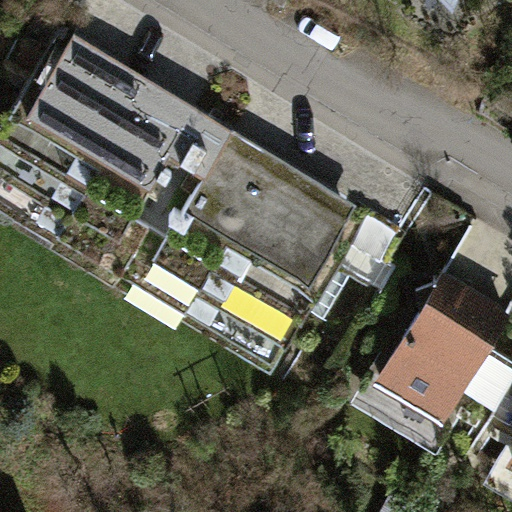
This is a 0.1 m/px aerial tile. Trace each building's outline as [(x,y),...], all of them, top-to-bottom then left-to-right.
[(417,0),(449,41),(497,0),(417,0)] [(0,223),(119,291),(212,127),(70,46),(0,168),(0,223)] [(283,391),(377,227),(235,146),(141,310),(283,391)] [(511,327),(440,288),(371,413),(443,452),(511,327)] [(511,492),(511,462),(499,485),(511,492)] [(392,511),(376,502),(370,511),(392,511)]
